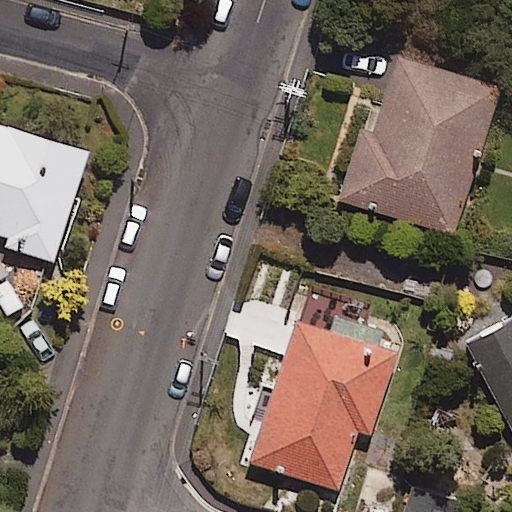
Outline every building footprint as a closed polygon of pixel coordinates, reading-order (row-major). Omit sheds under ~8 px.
[(501,88),(395,53),(378,105),(369,102),(338,196),(453,233),(501,88)] [(86,152),(0,126),(0,235),(8,238),(5,249),(54,263),(86,152)] [(363,306),(310,288),(251,460),(337,490),(358,430),(369,434),(397,352),(376,345),(381,331),(357,323),(363,306)] [(511,320),(467,346),(511,428),(511,320)] [(396,498),(402,473),(368,464),(355,511),(430,511),(431,508),(396,498)]
